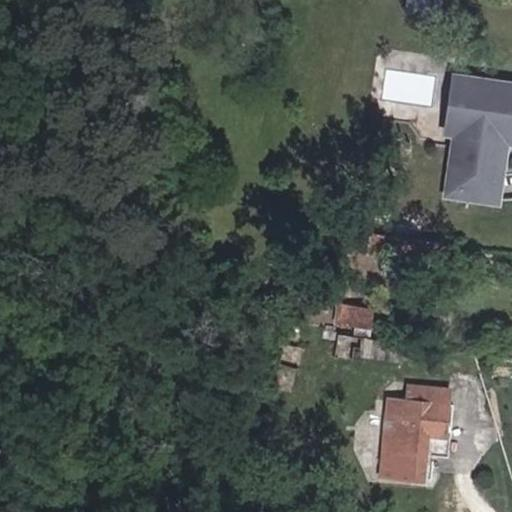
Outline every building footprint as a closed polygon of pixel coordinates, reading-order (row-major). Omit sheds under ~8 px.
[(457,144),(465,92),(450,90),(443,142),(457,144)] [(507,151),(511,114),(511,99),(465,92),(457,144),(474,147),(472,161),(455,159),(450,158),(443,205),(488,212),(495,165),(484,163),(486,149),(507,151)] [(472,161),(474,147),(457,144),(455,159),(472,161)] [(175,165),(158,159),(153,180),(169,185),(175,165)] [(384,274),(432,281),(436,256),(386,249),(384,274)] [(330,330),(358,333),(360,319),(332,315),(330,330)] [(395,377),(416,379),(419,352),(366,345),(362,382),(378,384),(380,364),(395,366),(395,377)] [(416,379),(429,380),(431,361),(431,354),(419,352),(416,379)] [(429,380),(459,384),(460,366),(431,361),(429,380)] [(409,414),(440,417),(441,393),(410,391),(409,414)] [(426,436),(438,436),(440,417),(409,414),(389,413),(387,464),(424,466),(425,456),(426,436)] [(425,456),(436,457),(438,436),(426,436),(425,456)] [(385,485),(423,487),(424,466),(387,464),(385,485)]
